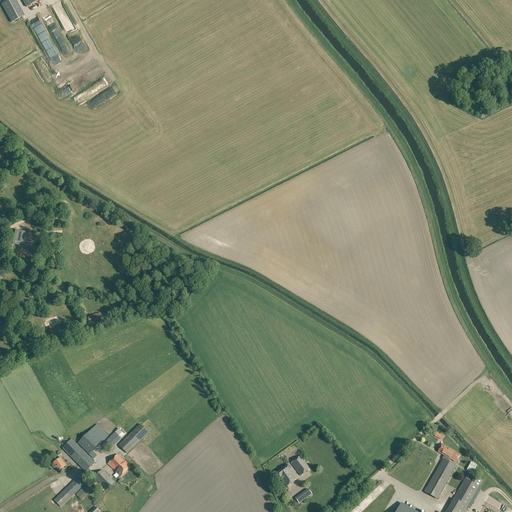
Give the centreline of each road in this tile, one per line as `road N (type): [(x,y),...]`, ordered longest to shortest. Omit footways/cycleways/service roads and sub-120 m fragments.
road 1 (track): [(311,0),(428,143),(469,280),(511,362)]
road 2 (track): [(0,233),(71,196),(125,235),(118,277),(78,272),(63,290)]
road 3 (unclassified): [(338,511),(442,414)]
